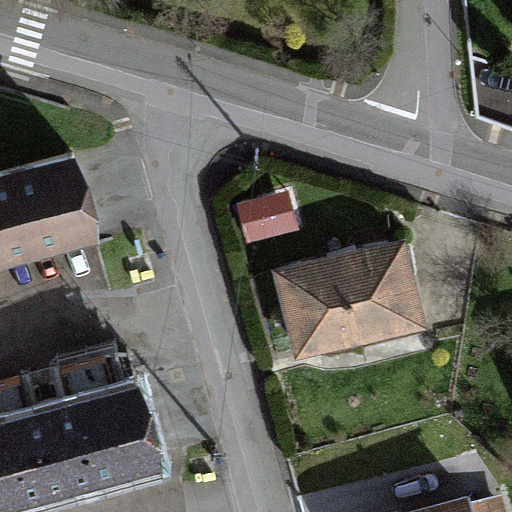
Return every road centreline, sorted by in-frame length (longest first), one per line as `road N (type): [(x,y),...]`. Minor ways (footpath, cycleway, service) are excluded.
road 1 (residential): [(268,511),(163,150),(172,81)]
road 2 (residential): [(172,81),(415,152)]
road 3 (residential): [(0,34),(172,81)]
road 4 (residential): [(415,152),(424,76),(415,0)]
